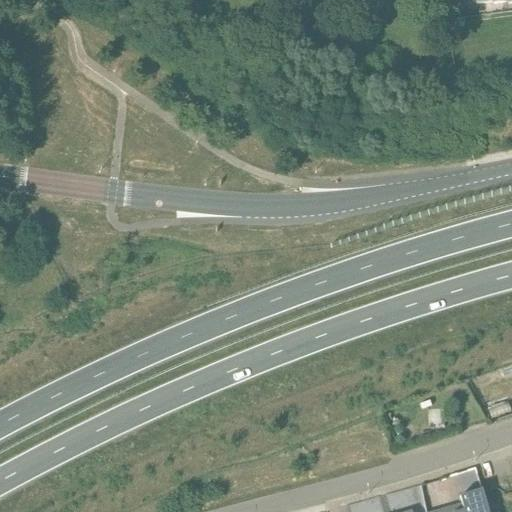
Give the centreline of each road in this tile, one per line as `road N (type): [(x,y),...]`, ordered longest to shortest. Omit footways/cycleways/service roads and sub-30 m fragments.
road 1 (trunk): [(0,478),(229,370),(511,274)]
road 2 (trunk): [(511,224),(319,280),(132,355),(0,421)]
road 3 (tertiary): [(0,177),(256,207),(367,198)]
road 4 (residential): [(244,511),(511,432)]
road 5 (tertiary): [(511,167),(367,198)]
